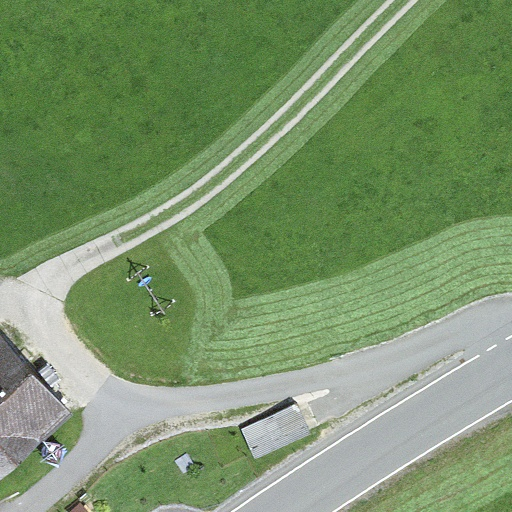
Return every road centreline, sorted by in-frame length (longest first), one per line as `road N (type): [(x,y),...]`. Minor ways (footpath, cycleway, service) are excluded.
road 1 (track): [(36,325),(92,265),(226,189),(421,0)]
road 2 (tertiary): [(511,375),(293,511)]
